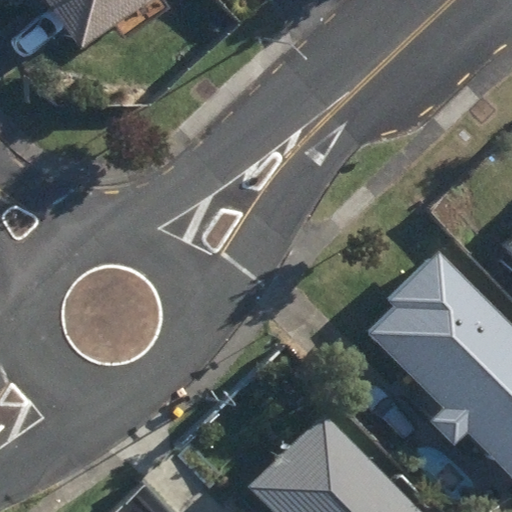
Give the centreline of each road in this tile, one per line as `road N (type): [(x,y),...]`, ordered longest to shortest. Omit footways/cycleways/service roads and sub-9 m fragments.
road 1 (residential): [(459,0),(172,265)]
road 2 (residential): [(172,265),(193,309),(192,334),(168,377),(123,398),(75,389),(55,374)]
road 3 (residential): [(55,374),(41,353),(34,303),(59,260)]
road 4 (residential): [(59,260),(104,239),(129,240),(172,265)]
